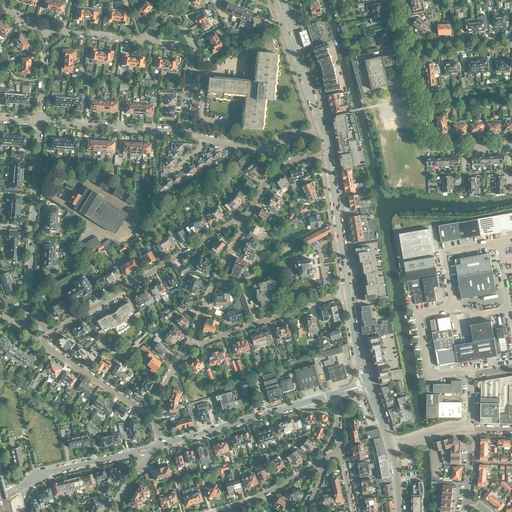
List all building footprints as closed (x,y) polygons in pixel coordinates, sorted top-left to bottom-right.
[(56,10),(58,1),(58,0),(51,0),(49,9),(53,10),(54,10),(56,10)] [(204,0),(191,0),(190,2),(197,5),(197,7),(201,8),(204,0)] [(58,1),(56,10),(62,12),(64,3),(58,1)] [(233,15),(237,6),(226,1),(224,6),(227,7),(225,11),(233,14),(233,15)] [(311,10),(320,8),(318,1),(309,3),(310,6),(310,7),(311,10)] [(152,7),(146,2),(143,5),(141,4),(140,5),(140,4),(139,5),(138,6),(147,13),(152,7)] [(422,2),(419,3),(411,4),(413,11),(423,8),(422,2)] [(370,12),(381,9),(379,3),(368,6),(368,9),(369,9),(370,12)] [(138,6),(138,5),(135,9),(138,11),(136,14),(144,20),(148,16),(146,14),(147,13),(138,6)] [(83,18),(84,7),(77,6),(77,9),(76,20),(81,20),(81,18),(83,18)] [(242,15),(244,9),(237,6),(233,15),(233,14),(232,16),(240,20),(242,15)] [(90,19),(92,8),(84,7),(83,18),(90,19)] [(92,8),(90,19),(92,20),(92,22),(97,22),(98,18),(99,19),(101,9),(92,8)] [(321,15),(320,8),(311,10),(312,14),(312,17),(321,15)] [(114,20),(115,9),(108,9),(106,22),(111,22),(112,20),(114,20)] [(121,21),(122,10),(115,9),(114,20),(121,21)] [(248,22),(252,13),(244,9),(242,15),(240,20),(247,23),(248,22)] [(373,14),(373,17),(382,15),(381,9),(370,12),(371,15),(373,14)] [(122,10),(121,21),(123,21),(122,24),(128,24),(129,14),(126,13),(126,11),(122,10)] [(499,14),(499,17),(500,26),(506,25),(506,22),(508,22),(507,11),(502,11),(502,14),(499,14)] [(200,23),(207,19),(203,13),(194,18),(197,23),(199,22),(200,23)] [(248,22),(247,23),(250,24),(251,28),(259,26),(258,24),(261,23),(260,18),(258,18),(257,13),(255,14),(252,13),(248,22)] [(373,17),(370,18),(371,24),(375,23),(384,21),(382,15),(373,17)] [(207,19),(200,23),(204,30),(211,26),(213,25),(209,18),(207,19)] [(419,29),(425,22),(421,19),(420,21),(417,19),(413,25),(419,29)] [(312,41),(321,38),(317,25),(316,22),(307,25),(308,27),(312,41)] [(425,22),(419,29),(425,34),(429,29),(427,27),(429,25),(425,22)] [(4,25),(0,31),(0,33),(5,37),(10,28),(7,26),(5,24),(5,25),(4,25)] [(377,39),(388,37),(386,30),(382,31),(382,28),(375,30),(377,39)] [(306,30),(299,32),(304,48),(311,45),(306,30)] [(212,36),(208,38),(212,45),(222,40),(220,36),(217,32),(212,35),(212,36)] [(15,47),(25,39),(20,34),(17,36),(15,35),(11,42),(13,45),(12,46),(14,48),(15,47)] [(210,78),(209,88),(208,96),(236,99),(246,100),(243,128),(262,130),(264,99),(273,100),(277,54),(273,54),(274,45),(271,37),(250,50),(250,52),(258,53),(256,83),(252,83),(252,82),(236,81),(210,78)] [(379,46),(382,46),(389,44),(388,37),(377,39),(379,46)] [(15,47),(14,48),(16,47),(17,49),(18,48),(19,47),(21,50),(22,50),(25,48),(26,48),(27,49),(28,49),(29,48),(29,47),(29,46),(29,45),(25,39),(15,47)] [(222,40),(212,45),(213,47),(211,48),(214,53),(223,47),(222,44),(224,43),(222,40)] [(333,68),(326,49),(328,48),(326,43),(312,48),(320,68),(321,68),(322,70),(321,71),(325,92),(340,89),(339,84),(336,85),(333,68)] [(97,62),(98,52),(96,51),(96,49),(91,48),(90,53),(88,52),(87,58),(89,58),(89,59),(90,59),(93,59),(93,61),(97,62)] [(76,57),(76,52),(73,52),(74,50),(63,49),(63,54),(65,54),(65,57),(73,57),(76,57)] [(106,53),(104,64),(105,64),(105,63),(109,64),(110,61),(112,62),(113,51),(108,50),(108,53),(106,53)] [(104,64),(106,53),(98,52),(97,62),(97,63),(104,64)] [(129,67),(129,66),(130,58),(128,57),(129,55),(123,54),(122,65),(125,65),(125,67),(129,67)] [(381,56),(372,59),(364,61),(372,90),(388,86),(384,67),(393,65),(390,55),(382,57),(381,56)] [(20,63),(20,65),(30,66),(31,58),(30,58),(30,57),(29,57),(28,57),(27,57),(27,58),(26,58),(26,59),(22,59),(21,63),(20,63)] [(140,59),(138,59),(137,67),(144,68),(146,57),(140,57),(140,59)] [(162,68),(163,60),(161,60),(161,57),(156,57),(154,67),(158,67),(157,69),(161,70),(162,68)] [(356,57),(350,58),(358,85),(361,84),(358,72),(360,71),(356,57)] [(130,58),(129,66),(137,67),(138,59),(130,58)] [(176,73),(178,59),(173,59),(172,61),(170,61),(169,72),(176,73)] [(170,61),(163,60),(162,68),(161,71),(169,72),(170,61)] [(487,60),(481,60),(482,72),(490,71),(490,62),(488,62),(487,60)] [(476,73),(475,61),(469,61),(469,64),(467,64),(468,73),(476,73)] [(504,72),(504,70),(503,61),(496,62),(497,69),(496,69),(496,73),(504,72)] [(73,65),(64,64),(64,66),(62,66),(61,71),(72,72),(73,65)] [(30,66),(20,65),(18,65),(18,68),(21,68),(21,72),(25,72),(25,73),(30,74),(30,66)] [(428,79),(435,78),(435,74),(440,73),(440,70),(438,70),(437,70),(434,71),(427,71),(428,79)] [(435,78),(428,79),(428,87),(436,86),(435,78)] [(9,92),(9,89),(1,89),(0,98),(2,98),(1,101),(2,101),(2,105),(8,105),(8,102),(9,92)] [(62,96),(62,93),(52,92),(52,99),(53,100),(54,100),(54,106),(61,106),(62,96)] [(167,105),(175,105),(176,98),(177,98),(177,93),(163,92),(162,96),(167,96),(167,104),(167,105)] [(341,99),(345,98),(344,92),(328,95),(329,101),(341,99)] [(75,97),(74,107),(74,110),(80,110),(81,106),(81,103),(83,103),(84,96),(83,96),(83,95),(79,94),(79,97),(75,97)] [(147,102),(147,103),(146,114),(153,115),(154,103),(155,103),(155,100),(150,99),(150,102),(147,102)] [(342,105),(341,102),(341,99),(329,101),(330,107),(342,105)] [(167,105),(167,104),(161,104),(161,107),(166,108),(165,116),(174,117),(174,110),(175,110),(175,105),(167,105)] [(342,105),(330,107),(331,113),(344,111),(343,107),(348,106),(347,104),(343,105),(342,105)] [(341,167),(352,165),(353,163),(349,142),(361,140),(354,113),(349,114),(349,113),(337,115),(337,116),(335,116),(335,118),(332,119),(333,123),(334,129),(335,133),(336,135),(335,135),(336,139),(338,149),(338,154),(339,154),(339,155),(339,159),(340,159),(341,166),(340,166),(341,167)] [(510,121),(510,118),(510,117),(503,117),(503,120),(502,120),(502,123),(502,124),(502,127),(503,127),(503,130),(505,129),(505,131),(511,130),(510,121)] [(468,133),(476,133),(476,121),(473,121),(473,125),(468,125),(468,133)] [(476,121),(476,133),(483,133),(483,132),(485,132),(485,127),(485,124),(479,124),(479,121),(476,121)] [(459,122),(460,133),(468,133),(468,125),(467,125),(467,122),(459,122)] [(488,132),(494,132),(494,124),(485,124),(485,127),(488,127),(488,132)] [(494,132),(500,132),(500,130),(501,130),(501,127),(502,127),(502,124),(494,124),(494,132)] [(25,136),(19,136),(18,146),(22,147),(22,148),(28,148),(28,143),(25,143),(26,138),(25,136)] [(58,149),(59,139),(53,138),(52,140),(51,144),(48,144),(48,149),(54,150),(54,149),(58,149)] [(193,144),(176,143),(171,142),(171,150),(171,151),(179,151),(183,152),(184,147),(192,147),(193,144)] [(212,150),(213,150),(213,148),(210,148),(209,155),(205,155),(204,163),(212,164),(212,158),(212,150)] [(212,158),(220,159),(220,157),(223,157),(227,155),(227,151),(213,150),(212,150),(212,158)] [(179,151),(171,151),(171,156),(164,156),(164,158),(166,158),(177,159),(179,159),(179,151)] [(204,163),(205,155),(205,153),(201,153),(201,161),(196,161),(195,169),(204,169),(204,165),(204,163)] [(11,157),(11,162),(11,164),(12,164),(12,168),(23,168),(23,169),(24,169),(24,162),(22,162),(22,161),(17,161),(17,158),(11,157)] [(177,163),(177,159),(166,158),(166,164),(164,164),(163,169),(170,170),(170,167),(174,167),(175,163),(177,163)] [(196,161),(196,159),(193,159),(193,164),(193,166),(187,166),(187,174),(184,174),(183,179),(187,180),(187,174),(195,174),(195,169),(196,161)] [(259,169),(257,166),(258,165),(255,160),(254,160),(253,161),(253,162),(254,163),(249,167),(247,165),(245,168),(243,170),(246,174),(249,172),(251,175),(259,169)] [(291,185),(294,183),(293,178),(303,175),(306,174),(304,167),(301,168),(291,170),(293,178),(289,179),(291,185)] [(94,183),(99,174),(92,170),(87,178),(94,183)] [(353,180),(352,177),(351,171),(342,172),(345,192),(355,191),(354,189),(360,188),(359,183),(356,183),(355,179),(353,180)] [(183,179),(184,174),(178,173),(178,175),(173,175),(172,179),(172,183),(180,183),(181,179),(183,179)] [(278,191),(278,192),(282,195),(284,194),(281,190),(289,185),(284,177),(283,175),(280,177),(281,178),(276,182),(280,189),(277,190),(278,191)] [(469,180),(467,181),(467,183),(479,183),(479,175),(476,175),(476,177),(468,177),(469,180)] [(107,191),(112,182),(105,178),(100,186),(107,191)] [(172,183),(172,179),(165,178),(164,188),(172,189),(172,183)] [(243,182),(244,183),(242,185),(244,186),(244,187),(251,192),(255,185),(248,180),(246,178),(243,182)] [(302,196),(314,190),(312,187),(315,186),(313,182),(302,187),(305,192),(301,193),(302,196)] [(82,196),(75,206),(74,208),(115,233),(127,214),(102,199),(103,197),(83,184),(79,191),(83,193),(82,196)] [(120,198),(125,190),(118,186),(113,194),(120,198)] [(232,198),(229,201),(225,205),(224,204),(221,206),(225,210),(227,208),(230,211),(232,209),(233,211),(244,200),(243,199),(245,197),(239,191),(237,190),(235,192),(237,194),(232,198)] [(314,190),(302,196),(303,198),(307,196),(309,201),(319,197),(317,193),(315,194),(314,190)] [(75,206),(82,196),(75,191),(72,196),(69,194),(65,199),(75,206)] [(278,191),(276,194),(273,193),(271,192),(269,196),(271,196),(270,199),(279,204),(282,198),(281,198),(282,195),(278,192),(278,191)] [(201,200),(205,198),(201,193),(196,196),(199,201),(201,200)] [(132,205),(137,198),(130,194),(126,201),(132,205)] [(347,203),(359,201),(357,195),(348,196),(348,199),(346,199),(347,203)] [(279,204),(270,199),(268,201),(267,201),(265,204),(266,205),(275,210),(279,204)] [(373,213),(371,199),(359,201),(347,203),(348,207),(350,207),(350,209),(359,208),(361,215),(373,213)] [(218,221),(222,219),(220,217),(223,215),(221,212),(222,211),(219,205),(217,206),(219,209),(213,212),(218,221)] [(47,216),(58,216),(58,209),(53,209),(53,207),(48,206),(47,216)] [(274,216),(276,213),(270,210),(269,212),(265,209),(264,210),(261,209),(260,211),(259,211),(257,211),(256,213),(257,215),(262,217),(261,218),(262,220),(263,221),(265,220),(266,219),(268,221),(271,215),(274,216)] [(296,216),(296,217),(298,220),(299,221),(304,218),(303,218),(308,216),(310,218),(311,229),(316,228),(315,227),(321,226),(320,222),(321,222),(320,219),(319,219),(318,213),(310,214),(308,209),(296,216)] [(206,215),(205,216),(208,222),(210,221),(211,222),(213,221),(215,223),(218,221),(213,212),(207,216),(206,215)] [(374,220),(375,220),(373,213),(361,215),(348,217),(349,224),(374,220)] [(511,230),(511,226),(510,213),(493,216),(496,233),(511,230)] [(196,218),(197,221),(202,230),(206,227),(205,225),(207,224),(202,215),(196,218)] [(19,218),(9,217),(9,220),(8,220),(7,224),(20,224),(20,216),(19,216),(19,218)] [(496,233),(493,216),(478,219),(481,235),(496,233)] [(478,219),(458,222),(461,239),(481,235),(478,219)] [(374,220),(349,224),(350,230),(376,226),(375,220),(374,220)] [(200,232),(200,231),(202,230),(197,221),(191,225),(196,233),(197,233),(198,233),(200,232)] [(60,223),(57,223),(47,222),(47,223),(46,223),(45,230),(50,230),(51,230),(57,230),(57,226),(59,226),(60,225),(60,223)] [(196,233),(191,225),(190,222),(184,225),(189,235),(192,233),(193,235),(196,233)] [(461,239),(458,222),(439,226),(442,242),(461,239)] [(255,223),(252,229),(265,236),(267,233),(262,231),(263,227),(255,223)] [(329,226),(302,240),(297,242),(299,245),(294,247),(296,252),(305,247),(305,246),(330,233),(329,226)] [(376,232),(377,232),(376,226),(350,230),(351,236),(376,232)] [(170,230),(177,241),(179,239),(181,242),(183,243),(185,242),(185,240),(184,238),(186,237),(182,230),(176,234),(175,232),(173,234),(172,231),(173,230),(171,228),(170,229),(171,230),(170,230)] [(265,236),(252,229),(249,234),(258,239),(259,236),(264,238),(265,236)] [(404,259),(434,254),(429,229),(399,234),(404,259)] [(171,250),(173,248),(174,248),(173,246),(176,244),(174,242),(177,241),(170,230),(168,232),(170,236),(164,240),(170,248),(171,250)] [(378,241),(377,232),(376,232),(351,236),(352,243),(365,241),(368,240),(369,243),(378,241)] [(82,256),(86,254),(97,247),(101,245),(96,237),(77,248),(82,256)] [(243,246),(254,251),(259,241),(252,238),(249,244),(247,243),(245,242),(243,246)] [(7,249),(9,249),(18,250),(19,240),(12,239),(11,245),(7,245),(7,249)] [(221,253),(223,251),(221,249),(226,243),(221,239),(220,239),(218,241),(219,241),(216,245),(215,244),(213,247),(214,247),(212,249),(211,250),(214,255),(219,251),(221,253)] [(106,248),(111,245),(112,245),(109,240),(103,243),(105,246),(106,248)] [(168,251),(167,250),(170,248),(164,240),(159,243),(165,253),(168,251)] [(44,251),(55,252),(56,245),(49,245),(50,243),(44,243),(44,251)] [(159,243),(151,248),(154,253),(156,252),(158,255),(160,254),(161,255),(165,253),(159,243)] [(249,260),(254,251),(243,246),(242,249),(244,250),(243,250),(245,251),(244,254),(245,254),(244,257),(249,260)] [(379,247),(353,251),(353,254),(356,254),(357,263),(359,263),(361,274),(363,274),(365,286),(359,286),(361,301),(388,297),(384,270),(383,270),(379,247)] [(151,248),(142,253),(148,263),(156,259),(155,257),(156,256),(151,248)] [(17,262),(18,250),(9,249),(9,253),(11,253),(10,259),(13,260),(13,261),(17,262)] [(489,253),(472,256),(475,274),(493,271),(489,253)] [(204,260),(202,256),(193,261),(195,265),(191,268),(190,269),(187,265),(185,266),(187,271),(189,270),(194,272),(195,271),(206,260),(205,258),(204,260)] [(475,274),(472,256),(455,259),(458,277),(475,274)] [(250,272),(250,271),(249,270),(249,269),(249,268),(248,267),(246,268),(244,267),(246,263),(248,263),(249,260),(244,257),(242,260),(236,257),(234,261),(236,262),(234,264),(241,267),(240,267),(250,272)] [(406,272),(436,267),(434,257),(404,262),(406,272)] [(55,259),(43,258),(43,265),(43,268),(48,268),(48,269),(53,269),(53,267),(56,267),(57,259),(55,259)] [(133,258),(126,262),(132,272),(136,270),(135,269),(138,267),(133,258)] [(205,273),(210,264),(206,262),(208,261),(206,260),(195,271),(201,274),(202,272),(205,273)] [(300,276),(301,278),(301,279),(300,280),(300,283),(295,288),(290,290),(289,293),(293,295),(295,293),(305,292),(316,287),(317,285),(315,282),(310,282),(310,281),(310,280),(305,280),(304,281),(304,279),(303,279),(303,278),(308,277),(309,279),(313,278),(313,277),(314,277),(313,273),(316,273),(315,268),(313,269),(311,260),(294,262),(296,276),(300,276)] [(126,262),(120,267),(125,275),(128,273),(129,275),(132,272),(126,262)] [(252,273),(250,272),(240,267),(241,267),(234,264),(235,264),(230,274),(238,278),(241,273),(244,274),(245,277),(251,274),(252,273)] [(111,273),(116,281),(119,279),(118,277),(120,276),(122,275),(116,265),(113,268),(113,269),(114,271),(111,273)] [(438,276),(436,267),(406,272),(407,282),(422,279),(438,276)] [(16,273),(15,270),(8,272),(0,275),(3,283),(4,283),(11,280),(14,279),(12,275),(16,273)] [(493,271),(475,274),(479,296),(496,293),(493,271)] [(110,285),(116,281),(111,273),(105,276),(110,285)] [(169,288),(177,283),(172,274),(166,278),(168,282),(166,283),(169,288)] [(479,296),(475,274),(458,277),(462,299),(479,296)] [(78,286),(67,293),(72,302),(83,295),(84,295),(85,295),(86,294),(86,293),(91,290),(89,287),(91,286),(84,276),(75,282),(73,283),(75,286),(77,285),(78,286)] [(105,276),(99,280),(97,279),(95,280),(98,285),(101,284),(103,287),(105,285),(106,287),(110,285),(105,276)] [(438,276),(422,279),(426,303),(437,301),(435,287),(439,286),(438,276)] [(201,281),(192,277),(190,281),(188,280),(187,282),(189,283),(199,287),(201,281)] [(276,289),(271,277),(264,279),(265,280),(258,283),(253,285),(256,293),(255,294),(256,295),(258,302),(260,301),(261,307),(272,303),(271,298),(272,297),(270,291),(276,289)] [(422,279),(407,282),(409,291),(413,291),(416,304),(426,303),(422,279)] [(11,280),(4,283),(10,296),(15,294),(9,281),(11,280)] [(155,285),(160,294),(166,290),(160,280),(156,282),(157,284),(155,285)] [(199,287),(189,283),(188,286),(186,285),(185,288),(196,293),(199,287)] [(152,287),(151,285),(148,287),(152,294),(151,295),(152,298),(154,297),(160,294),(155,285),(152,287)] [(143,292),(142,290),(139,292),(145,303),(148,301),(150,303),(152,302),(154,305),(156,304),(152,298),(151,295),(149,295),(146,291),(143,292)] [(139,306),(145,303),(139,292),(136,294),(137,296),(134,298),(139,306)] [(229,305),(229,297),(226,297),(226,295),(222,295),(222,297),(217,297),(217,299),(216,299),(216,305),(217,305),(217,307),(220,307),(220,305),(229,305)] [(190,308),(192,302),(183,298),(181,302),(180,302),(179,305),(180,305),(179,307),(184,309),(185,306),(190,308)] [(239,312),(239,311),(243,310),(240,300),(236,301),(233,305),(235,310),(228,313),(230,318),(228,319),(229,322),(231,322),(232,322),(238,320),(238,321),(239,322),(241,321),(242,319),(241,316),(241,315),(240,311),(239,312)] [(57,305),(63,315),(66,313),(65,311),(68,309),(63,301),(57,305)] [(103,329),(104,328),(107,327),(110,327),(112,326),(113,326),(115,325),(117,332),(117,333),(118,332),(121,331),(124,329),(126,328),(127,328),(130,325),(129,325),(124,320),(126,318),(127,316),(128,315),(129,314),(129,313),(131,312),(133,311),(128,303),(127,303),(126,303),(127,302),(126,302),(124,304),(123,302),(120,304),(121,306),(118,307),(118,308),(118,307),(118,308),(117,310),(116,311),(115,312),(114,312),(115,312),(114,312),(112,313),(113,313),(112,314),(112,313),(111,314),(110,314),(108,315),(107,315),(106,315),(107,314),(106,314),(104,316),(103,314),(100,316),(100,318),(98,319),(98,320),(98,319),(99,320),(97,321),(102,329),(103,329)] [(60,317),(63,315),(57,305),(51,308),(56,316),(59,315),(60,317)] [(363,327),(377,324),(376,320),(373,320),(370,305),(360,307),(363,327)] [(326,310),(320,311),(319,307),(316,307),(317,312),(318,317),(338,313),(337,311),(336,307),(335,307),(335,306),(331,307),(331,308),(326,309),(326,310)] [(338,313),(318,317),(319,324),(322,324),(322,321),(324,321),(324,322),(328,321),(328,322),(334,321),(334,322),(338,321),(339,320),(338,316),(338,313)] [(179,319),(178,318),(177,317),(175,320),(176,322),(183,329),(185,329),(187,327),(186,325),(188,322),(182,316),(179,319)] [(305,321),(305,322),(305,325),(306,326),(308,326),(308,328),(313,327),(313,328),(314,328),(315,332),(319,331),(318,327),(317,327),(316,323),(315,323),(314,318),(312,318),(311,317),(309,317),(307,317),(307,319),(307,320),(305,321)] [(450,317),(438,319),(430,320),(432,332),(452,329),(450,317)] [(218,325),(219,322),(207,319),(203,331),(207,332),(207,330),(213,332),(215,326),(216,326),(217,324),(218,325)] [(491,321),(471,325),(474,342),(475,342),(494,339),(491,321)] [(367,334),(367,338),(368,338),(379,336),(393,333),(391,322),(377,324),(363,327),(361,327),(362,335),(367,334)] [(86,327),(83,323),(80,325),(81,326),(78,327),(83,334),(83,335),(86,334),(85,332),(88,331),(88,330),(89,330),(87,326),(86,327)] [(290,336),(290,335),(291,335),(288,325),(281,327),(284,337),(287,336),(287,337),(288,337),(290,337),(290,336)] [(177,341),(179,337),(178,336),(181,333),(179,332),(180,331),(175,326),(168,333),(177,341)] [(72,329),(76,336),(77,338),(83,334),(78,327),(76,329),(76,327),(72,329)] [(281,338),(281,337),(284,337),(281,327),(275,328),(277,338),(278,338),(278,339),(279,339),(281,339),(281,338)] [(503,327),(496,328),(500,351),(503,351),(503,352),(504,352),(504,351),(508,350),(507,348),(506,345),(507,345),(507,344),(506,344),(504,334),(507,333),(506,328),(503,328),(503,327)] [(452,329),(432,332),(434,341),(453,338),(452,329)] [(340,336),(341,335),(340,332),(339,332),(338,330),(326,334),(327,336),(330,335),(331,339),(336,338),(337,340),(341,339),(340,336)] [(269,331),(263,333),(266,342),(267,345),(273,342),(269,331)] [(164,338),(157,333),(156,333),(154,335),(161,341),(163,338),(170,345),(172,342),(174,344),(177,341),(168,333),(164,338)] [(261,347),(267,345),(266,342),(263,333),(257,335),(260,344),(261,347)] [(65,343),(68,339),(62,335),(59,340),(58,339),(56,342),(57,343),(63,348),(66,343),(65,343)] [(253,351),(256,350),(255,350),(262,348),(261,347),(260,344),(257,335),(251,337),(254,344),(251,345),(253,351)] [(384,362),(379,336),(368,338),(367,338),(368,342),(369,342),(371,355),(372,361),(373,361),(374,364),(376,364),(377,367),(378,372),(376,372),(377,376),(378,376),(380,382),(381,385),(394,382),(401,380),(404,380),(402,369),(389,371),(389,370),(390,370),(389,365),(384,366),(384,362)] [(155,342),(153,344),(151,346),(161,355),(162,355),(163,356),(164,356),(165,355),(165,354),(165,353),(166,352),(166,351),(165,351),(166,350),(159,343),(161,341),(156,337),(153,340),(155,342)] [(238,340),(243,352),(250,350),(247,340),(244,341),(243,338),(238,340)] [(453,338),(434,341),(436,350),(455,347),(455,346),(453,338)] [(66,343),(63,348),(68,351),(69,351),(70,351),(72,349),(71,348),(71,347),(72,348),(73,348),(75,345),(74,344),(74,343),(68,339),(65,343),(66,343)] [(497,355),(494,339),(475,342),(478,360),(483,359),(483,358),(497,355)] [(243,352),(238,340),(236,341),(234,341),(235,344),(232,345),(236,355),(243,352)] [(7,341),(2,348),(7,352),(12,345),(7,341)] [(475,342),(474,342),(455,346),(455,347),(457,362),(473,360),(473,361),(478,360),(475,342)] [(18,348),(12,345),(7,352),(10,354),(10,353),(13,356),(18,348)] [(143,345),(140,348),(146,353),(149,349),(143,345)] [(91,364),(98,353),(92,349),(88,352),(86,349),(85,350),(79,347),(74,355),(75,356),(74,356),(74,357),(76,359),(77,358),(78,358),(80,359),(80,360),(82,358),(84,359),(84,360),(84,359),(86,360),(85,361),(85,362),(87,363),(88,363),(89,362),(91,364)] [(328,356),(331,356),(341,352),(340,347),(324,352),(325,357),(328,356)] [(457,362),(455,347),(436,350),(439,366),(458,363),(457,362)] [(17,362),(24,352),(18,348),(13,356),(11,358),(17,362)] [(224,351),(223,351),(221,351),(221,352),(218,353),(222,364),(223,366),(224,366),(225,369),(230,367),(228,360),(230,359),(227,354),(226,355),(224,351)] [(24,352),(17,362),(23,366),(24,363),(29,356),(24,352)] [(222,364),(218,353),(218,352),(217,352),(216,352),(214,352),(214,354),(213,354),(210,355),(209,357),(210,360),(209,361),(211,365),(211,364),(212,366),(217,364),(218,366),(222,364)] [(159,366),(162,363),(150,353),(147,355),(150,358),(148,360),(150,361),(147,365),(152,368),(150,371),(154,374),(160,366),(159,366)] [(30,356),(29,356),(24,363),(30,367),(34,369),(37,364),(33,362),(35,360),(32,358),(33,357),(30,355),(30,356)] [(331,368),(331,367),(330,366),(334,364),(333,359),(332,360),(331,356),(328,356),(329,360),(323,362),(326,371),(327,371),(331,370),(331,368)] [(107,361),(108,360),(105,358),(104,360),(102,359),(97,368),(100,370),(101,370),(104,372),(105,370),(106,371),(108,367),(109,368),(112,362),(110,361),(109,361),(108,362),(107,361)] [(201,370),(206,366),(201,361),(200,362),(197,359),(190,366),(193,369),(193,370),(196,374),(200,369),(201,370)] [(239,360),(234,362),(237,371),(240,379),(246,377),(244,369),(243,369),(239,360)] [(49,376),(57,364),(54,362),(53,363),(50,361),(43,372),(49,376)] [(123,369),(125,370),(127,366),(126,365),(124,367),(118,363),(112,373),(118,376),(123,369)] [(57,364),(49,376),(54,380),(62,369),(59,367),(60,366),(57,364)] [(315,364),(293,371),(299,391),(321,385),(315,364)] [(327,371),(331,384),(346,380),(342,365),(331,368),(326,369),(327,371)] [(272,405),(275,404),(275,403),(275,402),(282,400),(278,386),(281,385),(279,379),(276,367),(271,369),(273,373),(262,376),(270,403),(271,403),(271,404),(272,405)] [(127,375),(123,372),(125,370),(123,369),(118,376),(126,382),(128,380),(129,381),(131,378),(134,374),(130,371),(127,375)] [(151,387),(153,383),(152,383),(154,380),(147,376),(148,374),(144,371),(141,369),(139,372),(143,374),(141,377),(144,378),(142,382),(151,387)] [(65,384),(71,375),(66,371),(58,383),(64,386),(65,384)] [(279,379),(281,385),(283,392),(294,389),(290,378),(294,377),(293,373),(289,374),(289,376),(285,377),(286,379),(285,380),(284,377),(279,379)] [(77,379),(71,375),(65,384),(69,386),(67,388),(69,390),(77,379)] [(493,406),(504,406),(511,406),(511,375),(500,378),(480,381),(479,382),(478,383),(478,384),(478,385),(478,386),(479,387),(480,388),(481,388),(481,398),(481,403),(481,406),(493,406)] [(3,381),(0,385),(11,392),(14,386),(7,383),(9,380),(3,376),(1,380),(3,381)] [(401,380),(394,382),(397,393),(405,391),(401,380)] [(77,388),(79,390),(83,392),(88,384),(82,381),(77,388)] [(433,384),(433,386),(426,386),(427,393),(462,393),(462,381),(451,381),(451,384),(433,384)] [(142,382),(140,385),(136,382),(134,385),(144,391),(146,392),(148,390),(149,391),(151,387),(142,382)] [(94,388),(88,384),(83,392),(86,394),(84,397),(89,400),(91,397),(89,396),(94,388)] [(0,385),(0,392),(8,397),(11,392),(0,385)] [(144,391),(134,385),(132,388),(129,386),(128,388),(141,396),(144,391)] [(186,400),(188,400),(186,394),(184,395),(182,396),(181,395),(182,392),(174,389),(172,395),(181,399),(186,400)] [(64,402),(69,394),(70,393),(67,391),(63,397),(64,397),(62,400),(62,401),(64,402),(64,401),(64,402)] [(225,393),(229,408),(232,407),(241,404),(242,403),(241,400),(240,399),(235,401),(233,396),(236,395),(235,391),(225,393)] [(380,399),(387,397),(387,394),(390,393),(389,391),(379,394),(380,399)] [(220,399),(223,410),(227,408),(227,409),(229,408),(225,393),(215,396),(217,400),(220,399)] [(443,402),(443,394),(440,394),(427,394),(427,417),(462,417),(462,402),(443,402)] [(172,395),(169,401),(169,402),(170,402),(173,403),(178,404),(179,401),(180,402),(181,399),(172,395)] [(99,409),(104,400),(99,396),(95,402),(93,401),(90,405),(97,410),(99,409)] [(399,405),(405,403),(406,403),(404,396),(403,397),(398,398),(397,399),(399,405)] [(103,416),(105,413),(107,410),(106,410),(110,404),(104,400),(99,409),(97,411),(101,413),(100,414),(103,416)] [(383,409),(390,406),(390,404),(393,403),(392,400),(382,404),(383,409)] [(176,413),(179,412),(179,411),(178,406),(178,404),(173,403),(170,402),(169,407),(170,414),(176,413)] [(42,403),(39,409),(48,414),(51,410),(53,411),(55,408),(50,404),(48,407),(42,403)] [(210,403),(207,404),(207,406),(199,409),(200,413),(199,413),(202,423),(205,423),(205,422),(210,421),(207,411),(209,411),(209,410),(212,409),(210,403)] [(115,410),(116,411),(120,413),(118,416),(124,421),(128,415),(125,413),(126,412),(127,411),(127,410),(119,404),(115,410)] [(493,406),(481,406),(481,423),(493,423),(493,406)] [(493,406),(493,423),(499,423),(504,423),(504,406),(493,406)] [(190,409),(187,409),(190,417),(184,418),(186,427),(193,425),(191,416),(193,416),(191,408),(190,409)] [(39,409),(36,414),(45,419),(48,414),(39,409)] [(390,410),(390,409),(387,410),(388,411),(384,412),(386,417),(400,413),(399,410),(392,412),(391,409),(390,410)] [(400,413),(386,417),(389,425),(392,424),(392,427),(393,430),(400,428),(412,424),(412,425),(415,424),(410,409),(400,413)] [(176,414),(180,429),(181,429),(186,427),(184,418),(178,420),(178,417),(180,417),(179,413),(179,412),(176,413),(176,414)] [(36,414),(33,419),(42,424),(45,419),(36,414)] [(172,432),(180,429),(176,414),(169,415),(172,424),(171,425),(172,427),(171,427),(172,432)] [(310,423),(315,423),(315,418),(312,418),(312,415),(307,416),(307,418),(304,418),(305,423),(306,423),(306,425),(310,425),(310,423)] [(325,417),(325,415),(319,415),(320,421),(319,421),(317,422),(318,424),(320,426),(321,423),(326,426),(328,420),(327,420),(328,418),(327,416),(325,417)] [(33,419),(29,424),(35,427),(33,430),(39,434),(41,431),(39,429),(42,424),(33,419)] [(129,431),(137,429),(137,427),(139,423),(132,419),(128,425),(129,431)] [(351,421),(350,421),(351,432),(358,431),(361,430),(360,420),(355,420),(355,419),(351,419),(351,421)] [(291,430),(288,421),(287,420),(285,421),(284,422),(282,423),(285,432),(291,430)] [(301,427),(299,420),(293,422),(293,420),(288,421),(291,430),(292,430),(292,432),(296,431),(295,429),(301,427)] [(89,423),(87,426),(87,427),(91,429),(94,431),(97,430),(98,428),(89,423)] [(285,432),(282,423),(278,424),(279,426),(276,427),(277,430),(278,432),(278,434),(281,433),(282,435),(285,434),(285,432)] [(81,435),(83,445),(83,446),(87,445),(87,446),(90,446),(88,438),(90,437),(90,434),(92,433),(91,429),(87,427),(89,432),(84,433),(85,435),(81,435)] [(270,441),(270,442),(274,441),(274,440),(276,440),(272,428),(270,428),(269,428),(268,428),(268,429),(267,430),(270,441)] [(318,428),(316,433),(315,432),(313,436),(315,436),(314,437),(319,439),(320,436),(323,437),(324,433),(322,432),(323,429),(318,428)] [(64,429),(61,430),(62,437),(65,436),(66,440),(68,440),(68,442),(70,448),(76,446),(74,436),(70,437),(70,435),(69,432),(65,433),(64,429)] [(137,429),(129,431),(128,431),(130,438),(131,438),(132,439),(139,438),(137,429)] [(112,435),(114,444),(118,444),(118,443),(121,442),(119,432),(116,433),(116,430),(111,431),(112,435)] [(265,444),(268,443),(270,442),(270,441),(267,430),(261,431),(265,444)] [(265,444),(261,431),(260,432),(259,431),(258,432),(257,433),(255,433),(259,445),(262,444),(262,445),(265,444)] [(358,431),(351,432),(349,432),(351,442),(359,441),(358,435),(359,435),(358,431)] [(381,435),(379,431),(364,434),(366,439),(381,435)] [(244,433),(247,445),(251,444),(250,442),(253,441),(251,434),(248,435),(248,432),(244,433)] [(247,445),(244,433),(243,434),(242,433),(240,433),(240,435),(237,436),(240,447),(247,445)] [(81,434),(74,436),(76,446),(83,445),(81,435),(81,434)] [(106,436),(105,436),(107,445),(111,445),(114,444),(112,435),(109,435),(109,434),(106,435),(106,436)] [(107,445),(105,436),(101,437),(101,436),(98,436),(100,447),(102,446),(103,447),(107,446),(107,445)] [(240,447),(237,436),(233,437),(234,439),(231,440),(233,447),(234,447),(231,448),(233,452),(233,454),(236,453),(235,450),(234,447),(236,446),(237,448),(240,447)] [(313,437),(311,439),(309,437),(307,440),(308,440),(305,442),(314,450),(317,448),(315,446),(313,444),(315,442),(313,441),(315,439),(313,437)] [(375,446),(371,447),(377,483),(390,481),(389,477),(390,477),(387,459),(386,459),(385,455),(386,455),(385,448),(384,448),(383,444),(383,443),(383,441),(382,441),(381,437),(373,440),(375,446)] [(444,464),(460,464),(461,442),(455,437),(434,443),(436,451),(440,450),(444,464)] [(357,442),(358,445),(352,446),(351,446),(351,450),(352,450),(352,451),(351,452),(352,454),(353,454),(358,454),(358,451),(363,450),(363,451),(367,450),(367,447),(363,447),(362,441),(357,442)] [(59,445),(53,446),(56,458),(62,457),(60,450),(63,450),(62,442),(58,443),(59,445)] [(229,451),(226,442),(223,442),(222,442),(220,442),(220,443),(219,443),(223,455),(226,454),(227,457),(231,456),(233,463),(236,462),(233,452),(232,450),(229,451)] [(314,450),(305,442),(303,445),(302,445),(300,447),(306,452),(308,450),(310,452),(312,453),(314,450)] [(223,455),(219,443),(219,444),(218,443),(216,444),(216,445),(213,446),(213,447),(215,452),(216,456),(218,456),(219,456),(223,455)] [(53,446),(47,448),(50,459),(56,458),(53,446)] [(202,464),(209,462),(207,455),(208,455),(205,446),(201,447),(200,446),(198,446),(197,448),(199,457),(200,457),(202,464)] [(24,464),(22,456),(20,448),(12,450),(13,454),(6,455),(7,459),(14,457),(16,466),(24,464)] [(47,448),(42,449),(44,460),(50,459),(47,448)] [(42,449),(34,450),(36,457),(37,457),(38,461),(44,460),(42,449)] [(292,454),(299,463),(302,461),(301,460),(301,459),(300,457),(302,456),(298,449),(296,451),(292,454)] [(358,454),(353,454),(353,456),(352,456),(352,460),(354,459),(354,460),(364,458),(364,455),(368,455),(367,451),(363,452),(363,451),(363,450),(358,451),(358,454)] [(187,463),(196,461),(193,451),(188,452),(188,451),(187,451),(185,451),(184,452),(184,453),(186,462),(187,462),(187,463)] [(299,463),(292,454),(289,456),(286,457),(291,464),(293,462),(295,464),(296,466),(299,463)] [(181,467),(184,466),(181,456),(178,457),(178,456),(177,456),(176,456),(175,457),(174,458),(176,463),(175,464),(176,467),(177,467),(181,466),(181,467)] [(282,462),(282,461),(281,460),(280,460),(279,457),(277,458),(274,460),(276,462),(272,464),(275,471),(276,471),(277,472),(280,470),(280,469),(284,466),(287,465),(286,463),(285,460),(282,462)] [(172,472),(171,470),(170,466),(169,465),(165,466),(165,467),(165,468),(164,468),(164,467),(162,466),(159,467),(163,480),(167,479),(167,477),(172,475),(172,472)] [(261,481),(270,476),(265,465),(260,468),(259,465),(255,467),(256,470),(261,481)] [(163,480),(159,467),(156,468),(155,469),(156,470),(151,472),(152,475),(153,475),(155,480),(159,479),(159,481),(163,480)] [(108,479),(121,471),(120,469),(119,469),(118,468),(108,470),(109,476),(108,476),(108,479)] [(368,468),(359,470),(360,472),(359,472),(358,472),(357,473),(357,475),(359,476),(360,476),(369,475),(368,468)] [(97,481),(98,485),(100,485),(99,482),(101,481),(100,479),(106,477),(105,471),(95,473),(97,481)] [(108,479),(110,480),(111,479),(116,483),(122,475),(122,473),(122,472),(121,471),(108,479)] [(246,474),(251,486),(257,483),(253,473),(251,472),(246,474)] [(443,477),(443,481),(452,481),(452,479),(460,480),(461,474),(452,473),(452,477),(449,477),(449,478),(443,477)] [(88,476),(81,477),(84,490),(95,487),(96,487),(96,485),(95,480),(94,481),(92,475),(91,475),(90,474),(89,475),(88,476)] [(246,488),(251,486),(246,474),(241,476),(246,488)] [(332,487),(339,485),(337,476),(330,478),(332,487)] [(78,478),(72,479),(75,490),(80,489),(80,491),(84,490),(81,477),(80,477),(78,477),(78,478)] [(75,490),(72,479),(67,481),(66,480),(64,481),(63,482),(66,494),(71,493),(70,491),(75,490)] [(236,481),(232,482),(235,492),(237,491),(238,493),(242,492),(241,490),(242,490),(239,480),(236,481)] [(424,494),(424,492),(424,490),(424,489),(424,487),(424,486),(423,484),(422,481),(413,483),(414,485),(411,486),(412,493),(415,493),(415,495),(423,495),(424,495),(424,494)] [(66,494),(63,482),(57,483),(56,483),(54,483),(54,484),(53,484),(55,495),(62,494),(62,495),(66,494)] [(235,492),(232,482),(225,484),(228,494),(229,494),(229,496),(233,495),(232,493),(235,492)] [(390,482),(377,483),(377,485),(377,486),(378,488),(380,487),(380,491),(392,490),(392,488),(391,484),(384,485),(384,484),(390,483),(390,482)] [(109,495),(114,487),(112,486),(108,484),(108,483),(103,492),(109,495)] [(147,501),(148,499),(146,498),(146,497),(145,496),(149,490),(144,488),(145,486),(141,483),(140,485),(135,494),(147,501)] [(443,485),(441,484),(438,511),(453,511),(454,510),(451,509),(451,505),(454,506),(454,502),(452,502),(452,498),(455,498),(455,495),(452,495),(453,491),(455,491),(456,488),(453,488),(453,486),(451,485),(448,485),(446,485),(443,485)] [(216,485),(210,487),(205,488),(208,498),(215,496),(215,497),(217,498),(219,497),(219,496),(216,485)] [(339,485),(332,487),(333,492),(330,493),(330,494),(331,497),(334,496),(334,495),(341,493),(339,485)] [(371,486),(363,487),(363,489),(362,490),(361,490),(360,491),(360,493),(362,494),(363,494),(372,493),(371,486)] [(199,492),(197,487),(190,489),(194,503),(198,502),(199,502),(199,503),(202,502),(202,501),(200,492),(199,492)] [(44,492),(47,501),(49,501),(50,502),(53,501),(54,500),(53,497),(50,488),(43,490),(44,492)] [(296,489),(295,488),(290,491),(285,494),(288,498),(287,500),(286,500),(288,502),(289,501),(299,490),(297,488),(296,489)] [(190,506),(189,505),(190,504),(194,503),(190,489),(182,491),(184,496),(183,497),(186,506),(187,507),(190,506)] [(492,493),(490,492),(491,490),(490,489),(483,497),(488,500),(493,494),(494,493),(493,492),(492,493)] [(296,505),(299,499),(301,494),(301,493),(301,492),(299,490),(289,501),(288,502),(293,506),(294,504),(296,505)] [(167,496),(167,497),(170,507),(174,505),(175,506),(177,506),(178,504),(175,494),(174,491),(171,492),(171,495),(167,496)] [(47,503),(47,501),(44,492),(41,493),(41,494),(39,495),(38,497),(40,504),(39,505),(40,508),(41,511),(43,511),(42,507),(44,507),(43,504),(47,503)] [(343,504),(341,493),(334,495),(334,496),(331,497),(332,503),(337,501),(338,505),(343,504)] [(492,503),(497,498),(494,495),(495,493),(494,493),(493,494),(488,500),(492,503)] [(147,501),(135,494),(129,502),(129,503),(128,504),(132,507),(133,505),(138,508),(141,502),(142,503),(143,502),(145,503),(147,501)] [(331,497),(330,494),(323,495),(320,502),(324,504),(324,503),(327,504),(328,504),(332,503),(331,497)] [(170,507),(167,497),(163,498),(163,495),(159,496),(160,499),(162,508),(163,509),(165,508),(166,507),(170,507)] [(422,511),(423,495),(415,495),(412,495),(411,511),(422,511)] [(270,502),(281,510),(287,502),(285,501),(286,500),(281,496),(278,499),(274,497),(270,502)] [(498,496),(497,498),(492,503),(496,507),(501,501),(502,499),(501,499),(498,496)] [(96,502),(97,500),(93,499),(92,501),(91,501),(91,502),(90,502),(89,502),(88,504),(93,505),(92,509),(102,511),(104,505),(96,502)] [(500,510),(505,505),(502,502),(503,500),(502,499),(501,501),(496,507),(500,510)] [(30,504),(32,510),(40,508),(39,505),(38,505),(37,502),(36,502),(36,500),(31,501),(31,503),(30,504)]
